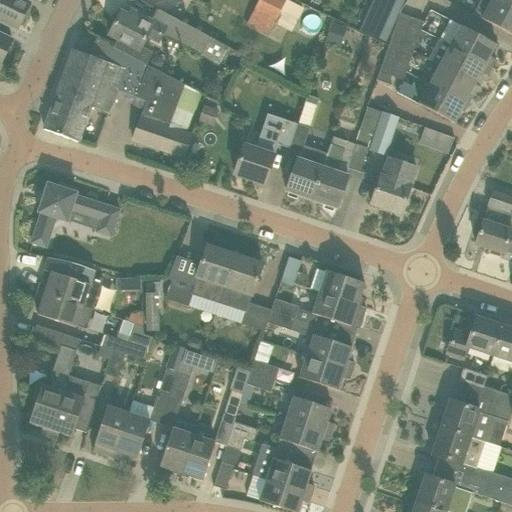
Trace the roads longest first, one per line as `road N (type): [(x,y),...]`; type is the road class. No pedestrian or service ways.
road 1 (residential): [(14,125),(34,151),(419,271)]
road 2 (residential): [(340,511),(419,271)]
road 3 (residential): [(419,271),(449,201),(511,102)]
road 4 (tertiary): [(5,511),(0,349)]
road 5 (tertiary): [(14,125),(70,0)]
